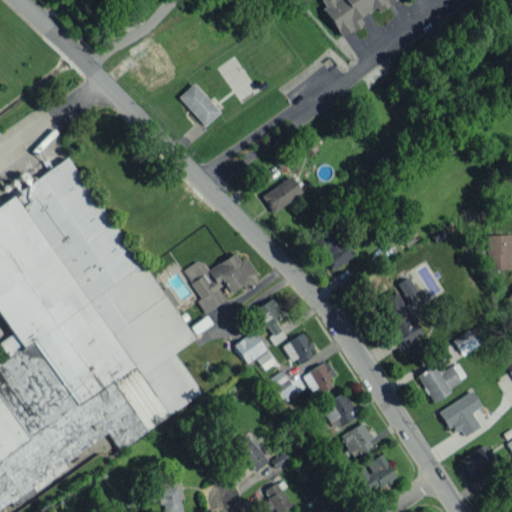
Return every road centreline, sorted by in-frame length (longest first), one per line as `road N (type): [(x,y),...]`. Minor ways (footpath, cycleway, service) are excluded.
road 1 (residential): [(17,0),(291,274),(339,330),(457,511)]
road 2 (residential): [(446,0),(201,180)]
